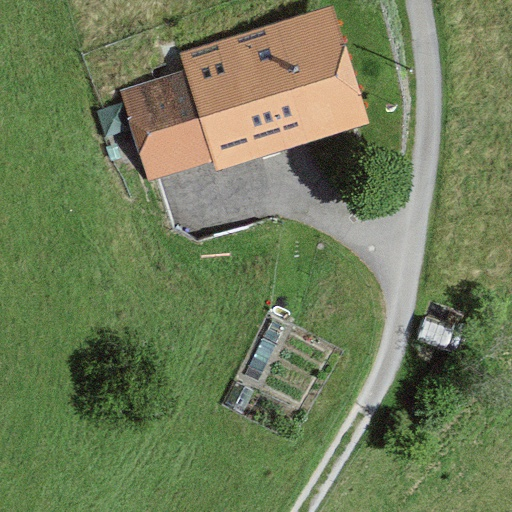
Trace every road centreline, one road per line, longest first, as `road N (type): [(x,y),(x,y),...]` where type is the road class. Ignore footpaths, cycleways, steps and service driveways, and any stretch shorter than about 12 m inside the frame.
road 1 (unclassified): [(418,0),(429,98),(411,272)]
road 2 (track): [(411,272),(390,350),(301,511)]
